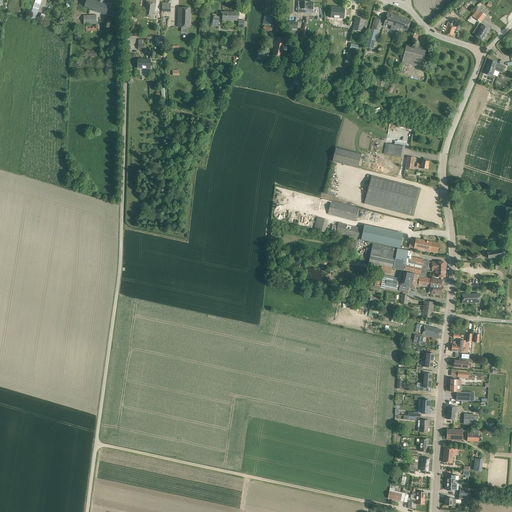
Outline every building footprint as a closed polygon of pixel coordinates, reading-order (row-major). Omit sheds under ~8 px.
[(81,0),(79,6),(106,15),(109,6),(102,3),(103,0),(98,0),(98,2),(93,0),(81,0)] [(146,0),(146,2),(144,17),(153,18),(155,4),(156,0),(155,0),(146,0)] [(301,2),(298,2),(297,12),(303,12),(304,9),(308,9),(307,13),(313,13),(313,2),(301,2)] [(171,3),(162,3),(161,13),(164,13),(165,12),(170,12),(171,3)] [(344,16),(345,8),(331,7),(331,15),(344,16)] [(189,27),(190,8),(179,8),(177,27),(189,27)] [(485,16),(478,10),(473,16),(480,22),(485,16)] [(237,20),(237,12),(226,12),(223,12),(223,21),(237,20)] [(276,16),(265,14),(263,25),(274,27),(276,17),(276,16)] [(391,29),(396,31),(400,18),(387,14),(384,24),(392,26),(391,29)] [(83,15),(84,25),(96,24),(96,15),(83,15)] [(363,33),(366,20),(356,18),(353,30),(363,33)] [(400,18),(396,31),(398,32),(399,28),(408,31),(411,21),(400,18)] [(381,20),(374,19),(371,29),(370,29),(366,47),(373,49),(378,31),(381,20)] [(289,29),(291,29),(291,30),(291,31),(292,35),(297,35),(297,31),(297,29),(298,29),(298,22),(289,22),(289,29)] [(479,29),(487,34),(490,29),(482,24),(482,25),(480,23),(477,27),(479,29)] [(456,28),(448,25),(445,34),(446,35),(453,37),(456,28)] [(487,34),(479,29),(475,36),(480,39),(479,40),(481,41),(482,40),(483,41),(487,34)] [(285,39),(276,37),(272,56),(281,57),(285,39)] [(426,51),(406,46),(402,63),(422,68),(426,51)] [(256,59),(262,61),(268,62),(269,61),(269,59),(264,57),(264,55),(258,53),(256,59)] [(347,55),(345,64),(353,66),(355,57),(347,55)] [(497,63),(489,59),(483,73),(492,77),(495,70),(502,73),(504,66),(497,63)] [(150,69),(151,60),(138,60),(138,68),(150,69)] [(299,85),(301,77),(295,75),(293,84),(299,85)] [(394,145),(386,143),(384,154),(403,157),(406,143),(395,141),(394,145)] [(336,147),(332,162),(357,168),(361,154),(336,147)] [(407,156),(405,168),(413,170),(415,158),(407,156)] [(428,169),(429,162),(422,160),(421,164),(417,163),(417,167),(421,167),(421,169),(425,169),(428,169)] [(418,188),(371,176),(364,203),(411,216),(418,188)] [(356,221),(356,218),(359,210),(359,208),(331,201),(328,214),(356,221)] [(325,232),(328,220),(318,218),(315,230),(325,232)] [(363,229),(339,223),(336,232),(328,230),(327,233),(336,235),(337,233),(361,239),(363,229)] [(364,225),(361,240),(400,248),(403,234),(364,225)] [(437,253),(439,244),(416,239),(409,238),(407,247),(414,248),(437,253)] [(369,263),(402,271),(402,270),(426,276),(427,270),(432,270),(432,271),(436,271),(436,277),(445,277),(445,262),(436,262),(432,262),(429,262),(429,261),(423,260),(411,257),(412,252),(373,243),(372,248),(369,263)] [(498,251),(487,253),(488,254),(486,255),(486,257),(488,257),(488,259),(499,257),(499,258),(500,258),(500,257),(504,256),(504,257),(505,256),(504,256),(505,255),(506,255),(506,254),(505,253),(506,252),(505,252),(503,250),(504,250),(503,249),(503,250),(500,251),(500,250),(498,250),(498,251)] [(402,270),(402,271),(399,281),(383,277),(381,285),(371,284),(371,286),(369,286),(368,290),(379,293),(380,288),(385,289),(385,288),(399,291),(408,293),(410,288),(416,290),(416,287),(419,287),(419,285),(432,287),(432,294),(442,295),(443,286),(441,286),(442,282),(431,281),(431,279),(425,278),(425,277),(426,277),(426,276),(402,270)] [(400,303),(407,304),(408,295),(401,294),(400,303)] [(480,303),(480,294),(462,294),(463,303),(480,303)] [(432,311),(433,303),(425,301),(423,317),(431,317),(431,311),(432,311)] [(370,309),(368,316),(376,318),(378,311),(370,309)] [(422,333),(423,326),(417,324),(415,332),(422,333)] [(439,339),(441,329),(424,326),(422,335),(439,339)] [(459,344),(458,352),(464,353),(464,352),(467,352),(468,348),(469,348),(469,343),(465,342),(466,341),(460,341),(460,344),(459,344)] [(461,361),(455,360),(454,367),(468,369),(468,362),(472,363),(472,359),(461,358),(461,361)] [(470,392),(461,392),(457,392),(456,401),(470,402),(470,392)] [(422,406),(430,407),(430,400),(422,400),(423,396),(415,395),(414,400),(418,400),(418,406),(422,407),(422,406)] [(457,407),(448,406),(447,419),(454,420),(455,411),(457,411),(457,407)] [(464,413),(463,425),(474,426),(474,425),(474,416),(474,414),(464,413)] [(429,421),(421,420),(421,427),(418,427),(418,431),(421,431),(421,432),(428,432),(428,428),(427,428),(427,425),(429,426),(429,421)] [(482,427),(478,427),(478,432),(468,431),(468,441),(482,442),(482,427)] [(463,430),(447,429),(446,439),(463,440),(463,430)] [(427,451),(428,440),(417,439),(417,444),(419,444),(419,451),(427,451)] [(458,449),(445,448),(443,462),(452,463),(453,454),(457,455),(458,449)] [(431,459),(421,458),(421,470),(429,471),(431,459)] [(473,470),(481,471),(483,459),(475,458),(473,470)] [(447,483),(457,484),(458,484),(459,479),(459,476),(455,476),(447,475),(447,483)] [(415,492),(415,488),(410,488),(410,491),(412,491),(412,494),(410,494),(410,497),(425,498),(425,492),(415,492)] [(402,493),(389,490),(388,498),(400,501),(401,498),(404,499),(406,493),(402,493)] [(452,498),(446,498),(446,505),(451,506),(451,508),(456,508),(456,502),(461,502),(461,500),(473,501),(473,498),(459,496),(458,500),(456,500),(456,499),(452,499),(452,498)]
